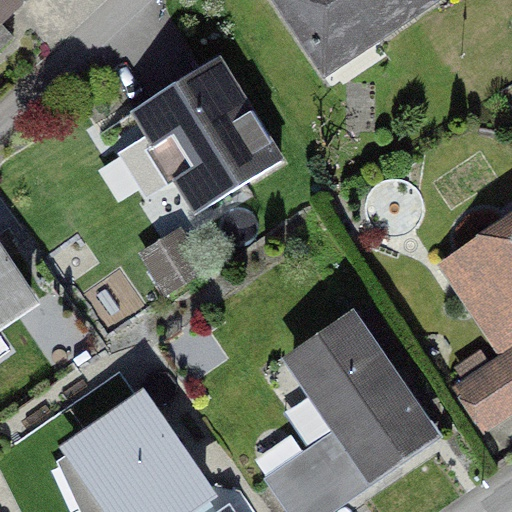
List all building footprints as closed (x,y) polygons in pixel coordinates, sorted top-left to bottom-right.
[(0,0),(0,16),(17,0),(0,0)] [(427,0),(274,0),(315,61),(364,28),(370,38),(427,0)] [(276,165),(213,63),(129,115),(150,150),(167,139),(187,172),(171,182),(192,217),(276,165)] [(511,225),(463,259),(511,332),(511,225)] [(0,316),(27,299),(0,259),(0,316)] [(368,478),(423,440),(344,324),(289,362),(368,478)] [(481,429),(511,407),(511,366),(507,359),(457,393),(481,429)] [(68,455),(107,511),(179,511),(200,497),(138,407),(68,455)] [(339,498),(359,484),(346,465),(326,479),(339,498)]
